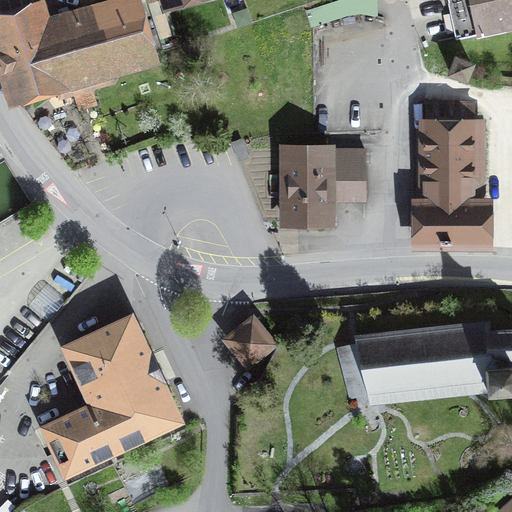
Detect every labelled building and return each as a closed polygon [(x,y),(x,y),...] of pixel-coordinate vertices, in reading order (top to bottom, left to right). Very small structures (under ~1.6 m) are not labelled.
[(312,23),(381,9),(378,0),(308,0),(307,0),(312,23)] [(453,2),(460,37),(511,25),(511,0),(450,0),(451,3),(453,2)] [(0,43),(17,97),(57,84),(61,97),(114,80),(110,69),(150,57),(133,3),(62,25),(56,6),(0,23),(0,43)] [(472,65),(456,59),(450,75),(466,81),(472,65)] [(421,203),(420,245),(472,245),(473,104),(427,104),(427,129),(425,129),(425,203),(421,203)] [(240,140),(232,143),(239,161),(247,157),(240,140)] [(286,149),(285,222),(330,222),(330,194),(365,194),(365,149),(336,149),(336,165),(329,165),(330,149),(286,149)] [(92,405),(44,427),(66,474),(181,421),(131,316),(65,347),(92,405)] [(248,363),(271,344),(253,321),(229,339),(248,363)] [(489,325),(485,325),(484,321),(479,322),(480,326),(448,329),(448,327),(442,327),(442,330),(428,332),(428,329),(422,330),(423,332),(409,334),(409,331),(403,331),(403,334),(375,338),(375,333),(367,334),(368,339),(358,340),(364,367),(370,395),(409,389),(434,386),(488,383),(489,395),(511,392),(511,331),(489,332),(489,325)]
